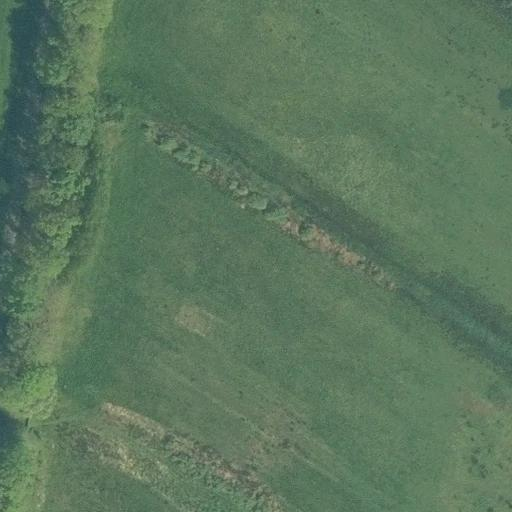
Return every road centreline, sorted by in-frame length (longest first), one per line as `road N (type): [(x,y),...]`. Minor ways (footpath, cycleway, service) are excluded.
road 1 (unclassified): [(0,288),(47,0)]
road 2 (track): [(202,511),(48,411),(0,404)]
